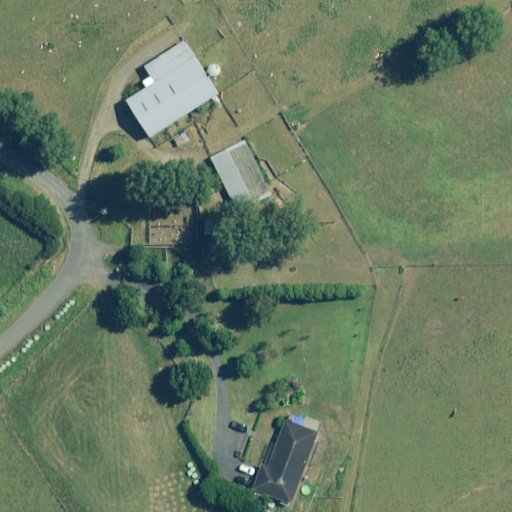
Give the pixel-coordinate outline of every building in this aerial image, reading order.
[(220,94),(185,41),(146,67),(152,77),(144,82),(148,88),(128,101),(152,138),(220,94)] [(199,124),(190,128),(198,145),(208,140),(199,124)] [(191,142),(187,133),(175,138),(179,147),(191,142)] [(272,195),(247,141),(212,158),(237,211),(272,195)] [(293,505),(320,434),(324,422),(306,415),(302,427),(286,421),(269,467),(263,465),(253,490),(256,491),(252,503),(264,508),(268,496),(293,505)]
